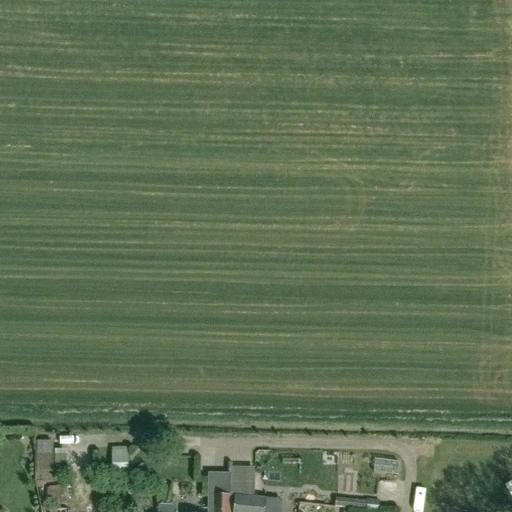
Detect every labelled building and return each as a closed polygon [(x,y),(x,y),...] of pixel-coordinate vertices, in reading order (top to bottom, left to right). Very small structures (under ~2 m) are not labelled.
[(112,447),(113,470),(129,470),(128,446),(112,447)] [(60,451),(49,452),(50,468),(61,467),(60,451)] [(229,511),(229,495),(229,474),(209,474),(208,495),(213,495),(212,511),(229,511)] [(68,504),(67,485),(46,487),(47,505),(68,504)] [(229,495),(229,511),(264,511),(266,498),(229,495)]
